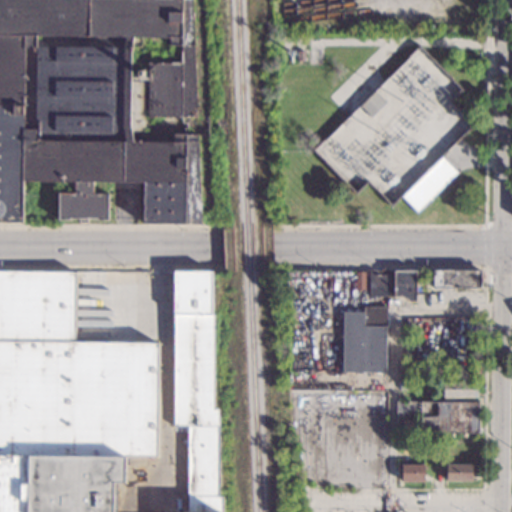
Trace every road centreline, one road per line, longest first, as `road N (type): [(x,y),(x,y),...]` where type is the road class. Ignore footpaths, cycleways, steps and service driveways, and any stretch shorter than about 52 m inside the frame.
road 1 (residential): [(497,511),(505,0)]
road 2 (secondary): [(511,246),(273,245)]
road 3 (secondary): [(223,246),(0,246)]
